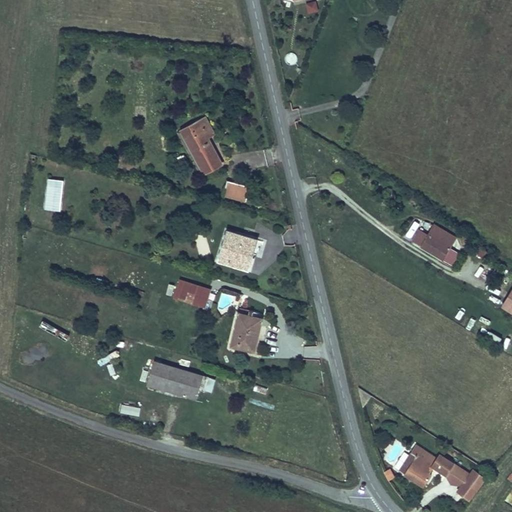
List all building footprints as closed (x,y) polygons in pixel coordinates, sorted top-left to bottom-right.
[(297,63),(295,52),(284,54),(287,65),(297,63)] [(205,117),(182,128),(204,171),(219,163),(207,136),(213,132),(205,117)] [(204,171),(182,128),(178,130),(200,173),(204,171)] [(134,158),(115,152),(113,159),(107,157),(105,165),(130,172),(134,158)] [(225,175),(221,189),(246,197),(250,182),(225,175)] [(47,177),(44,204),(57,206),(60,179),(47,177)] [(408,241),(437,260),(444,249),(450,240),(420,221),(408,241)] [(225,227),(217,256),(247,265),(253,248),(247,246),(251,234),(225,227)] [(444,249),(437,260),(446,265),(453,254),(444,249)] [(210,285),(178,275),(173,293),(205,303),(210,285)] [(222,289),(218,307),(233,310),(237,292),(222,289)] [(511,292),(502,309),(511,314),(511,292)] [(235,308),(224,341),(246,347),(255,313),(235,308)] [(94,333),(93,339),(104,342),(105,336),(94,333)] [(101,365),(118,356),(115,350),(98,360),(101,365)] [(150,359),(142,383),(190,398),(193,388),(197,374),(150,359)] [(209,377),(197,374),(193,388),(205,392),(209,377)] [(254,384),(253,390),(265,394),(267,388),(254,384)] [(216,386),(214,402),(220,403),(222,387),(216,386)] [(120,414),(140,415),(140,406),(120,405),(120,414)] [(205,429),(203,436),(221,440),(223,433),(205,429)] [(413,455),(405,472),(422,483),(424,481),(430,469),(429,466),(430,463),(434,458),(448,467),(453,458),(437,449),(434,455),(414,444),(409,452),(413,455)] [(413,455),(409,452),(398,468),(405,472),(413,455)] [(448,467),(434,458),(430,463),(444,472),(448,467)] [(387,480),(394,477),(390,468),(383,471),(387,480)]
